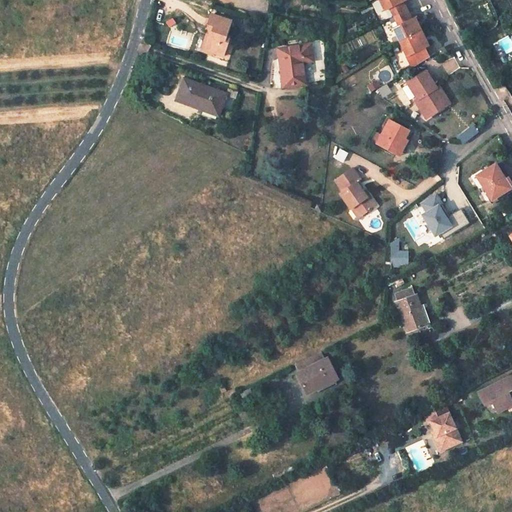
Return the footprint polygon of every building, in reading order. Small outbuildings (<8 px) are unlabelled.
[(381,0),(386,9),(391,6),(396,15),(405,11),(400,2),(404,0),(381,0)] [(408,10),(404,0),(400,2),(405,11),(406,11),(408,10)] [(405,11),(409,20),(413,19),(408,10),(406,11),(405,11)] [(407,38),(416,34),(418,33),(420,33),(423,31),(419,22),(416,17),(413,19),(409,20),(405,11),(396,15),(400,24),(395,27),(402,41),(407,38)] [(206,49),(225,55),(231,36),(228,35),(233,20),(212,13),(207,30),(212,31),(206,49)] [(212,31),(207,30),(201,47),(206,49),(212,31)] [(416,34),(407,38),(402,41),(409,54),(414,52),(419,62),(428,57),(423,47),(426,45),(429,44),(427,39),(423,31),(420,33),(418,33),(416,34)] [(313,60),(311,43),(279,48),(284,86),(306,83),(303,61),(313,60)] [(423,47),(428,57),(431,55),(426,45),(423,47)] [(409,81),(419,97),(416,99),(428,117),(445,105),(435,89),(438,87),(427,70),(409,81)] [(227,93),(185,77),(177,100),(203,109),(204,106),(220,111),(227,93)] [(451,101),(440,85),(438,87),(435,89),(445,105),(451,101)] [(204,106),(203,109),(219,115),(220,111),(204,106)] [(395,153),(403,138),(405,139),(410,130),(391,120),(378,143),(395,153)] [(462,144),(476,132),(471,126),(457,138),(462,144)] [(401,156),(408,141),(405,139),(403,138),(395,153),(401,156)] [(505,178),(495,163),(477,175),(492,199),(510,187),(505,178)] [(366,198),(357,184),(360,182),(361,180),(354,169),(336,181),(343,192),(340,194),(350,210),(352,209),(356,207),(362,216),(376,207),(369,196),(366,198)] [(510,187),(492,199),(490,200),(492,204),(511,191),(511,180),(509,176),(505,178),(510,187)] [(357,184),(366,198),(369,196),(360,182),(357,184)] [(417,212),(430,236),(448,226),(436,204),(440,201),(435,192),(417,202),(421,210),(417,212)] [(352,209),(358,219),(362,217),(362,216),(356,207),(352,209)] [(414,218),(406,222),(413,238),(421,234),(414,218)] [(399,265),(409,262),(408,248),(399,249),(398,237),(391,242),(391,268),(399,265)] [(424,325),(418,307),(420,306),(416,294),(396,301),(406,331),(424,325)] [(319,350),(295,363),(299,371),(324,359),(319,350)] [(335,374),(327,357),(324,359),(299,371),(297,372),(307,393),(323,385),(321,382),(335,374)] [(321,382),(323,385),(337,378),(335,374),(321,382)] [(511,376),(511,375),(479,391),(485,404),(492,400),(497,410),(511,403),(511,398),(508,390),(511,387),(511,376)] [(244,399),(253,395),(250,388),(240,392),(244,399)] [(427,422),(429,421),(433,430),(440,445),(459,436),(445,405),(423,415),(427,422)] [(439,451),(461,441),(459,436),(440,445),(433,430),(431,431),(439,451)]
